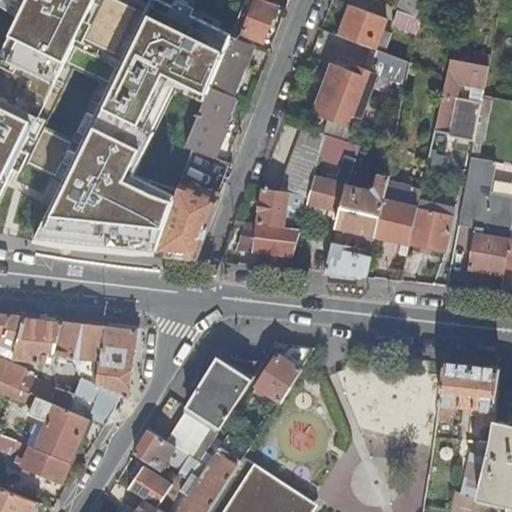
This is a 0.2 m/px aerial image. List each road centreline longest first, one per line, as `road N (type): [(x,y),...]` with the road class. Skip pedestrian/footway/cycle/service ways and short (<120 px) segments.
road 1 (residential): [(309,0),(192,303)]
road 2 (secondary): [(192,303),(511,334)]
road 3 (residential): [(192,303),(162,378),(80,511)]
road 4 (secondary): [(0,285),(192,303)]
